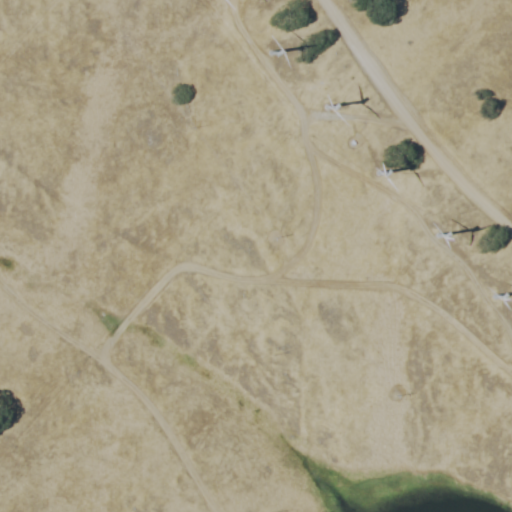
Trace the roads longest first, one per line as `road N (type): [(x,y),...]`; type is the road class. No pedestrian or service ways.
road 1 (track): [(267,279),(389,282),(511,369)]
road 2 (track): [(102,361),(0,281)]
